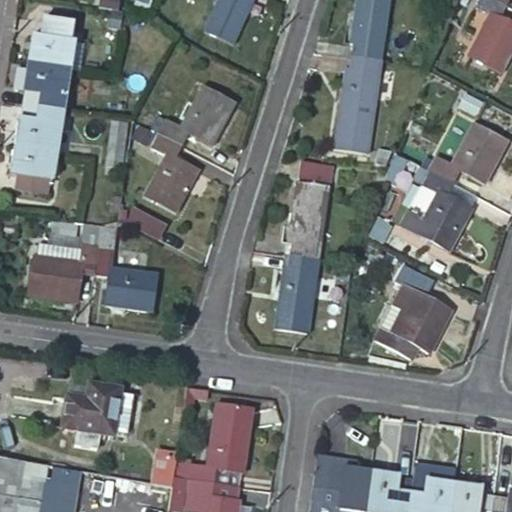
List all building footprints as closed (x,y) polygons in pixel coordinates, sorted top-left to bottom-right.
[(98,0),(97,8),(110,10),(117,11),(119,0),(98,0)] [(251,0),(215,0),(198,37),(227,50),(251,0)] [(348,60),(375,64),(384,0),(351,0),(343,59),(348,60)] [(489,0),(488,0),(482,12),(496,21),(474,63),(505,79),(511,66),(511,28),(503,24),(510,10),(489,0)] [(511,0),(489,0),(510,10),(511,6),(511,0)] [(117,11),(110,10),(107,27),(120,30),(122,12),(117,11)] [(24,37),(20,64),(63,71),(67,44),(64,43),(61,43),(63,28),(34,25),(32,38),(24,37)] [(332,131),(364,136),(375,64),(348,60),(346,75),(341,74),(332,131)] [(17,93),(15,106),(51,112),(53,98),(59,99),(63,71),(20,64),(19,72),(11,71),(8,92),(17,93)] [(164,122),(158,134),(171,140),(182,146),(189,135),(212,148),(232,112),(199,94),(179,129),(164,122)] [(12,117),(7,143),(51,150),(55,123),(49,123),(51,112),(15,106),(13,117),(12,117)] [(101,124),(101,171),(126,171),(125,124),(101,124)] [(440,161),(431,176),(454,188),(462,174),(486,187),(509,146),(478,129),(454,170),(440,161)] [(158,134),(150,148),(164,156),(144,192),(177,211),(198,174),(174,160),(182,146),(171,140),(158,134)] [(7,143),(3,171),(12,172),(9,190),(38,194),(41,176),(47,177),(51,150),(7,143)] [(296,165),(292,182),(324,187),(327,170),(296,165)] [(431,176),(424,187),(439,195),(423,222),(408,215),(400,229),(447,255),(471,213),(447,200),(454,188),(431,176)] [(286,258),(314,262),(324,191),(292,187),(281,258),(286,258)] [(164,224),(135,209),(128,222),(157,237),(164,224)] [(80,222),(79,222),(76,245),(80,246),(96,248),(99,225),(80,222)] [(76,274),(92,276),(96,248),(80,246),(79,250),(37,244),(35,258),(30,295),(72,301),(76,274)] [(92,276),(106,278),(102,305),(142,310),(147,274),(107,268),(110,250),(96,248),(92,276)] [(270,331),(303,335),(314,262),(286,258),(284,274),(278,273),(270,331)] [(413,274),(405,286),(427,300),(435,287),(413,274)] [(427,356),(451,315),(427,300),(405,286),(393,306),(388,308),(380,322),(381,327),(374,340),(407,359),(414,348),(427,356)] [(110,439),(110,435),(116,396),(116,394),(86,389),(84,404),(64,400),(59,431),(75,433),(72,449),(95,453),(98,436),(110,439)] [(130,398),(116,396),(110,435),(124,437),(130,398)] [(197,462),(190,460),(186,483),(212,486),(214,471),(237,474),(241,474),(247,430),(210,424),(203,470),(197,469),(197,462)] [(0,511),(12,511),(13,507),(35,510),(35,508),(39,483),(17,479),(19,466),(0,462),(0,511)] [(308,511),(363,511),(368,474),(341,470),(340,480),(313,477),(308,511)] [(237,474),(214,471),(212,486),(236,489),(237,474)] [(368,474),(363,511),(405,511),(409,491),(394,489),(396,478),(368,474)] [(174,511),(235,511),(236,511),(236,506),(233,505),(236,489),(212,486),(186,483),(170,480),(168,490),(165,511),(174,511)] [(409,491),(405,511),(448,511),(452,486),(426,482),(425,493),(409,491)] [(39,483),(35,508),(60,511),(63,487),(39,483)] [(452,486),(448,511),(489,511),(491,502),(479,501),(481,490),(452,486)] [(507,505),(491,502),(489,511),(511,511),(511,494),(508,494),(507,505)]
